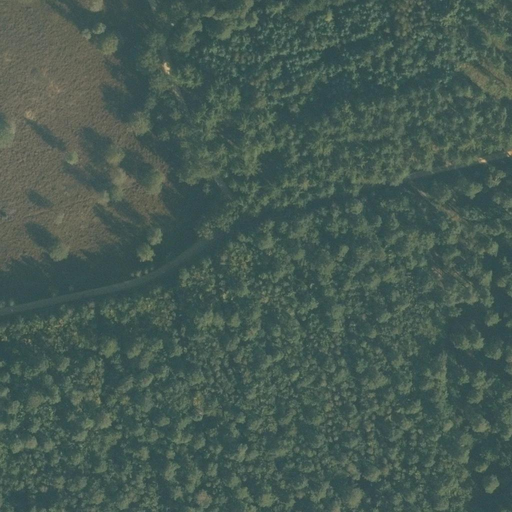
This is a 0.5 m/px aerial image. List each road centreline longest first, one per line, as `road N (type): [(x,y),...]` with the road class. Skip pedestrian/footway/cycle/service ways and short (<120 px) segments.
road 1 (track): [(472,511),(418,177)]
road 2 (track): [(241,216),(162,272),(0,312)]
road 3 (track): [(241,216),(206,162),(161,32)]
road 4 (track): [(418,177),(241,216)]
